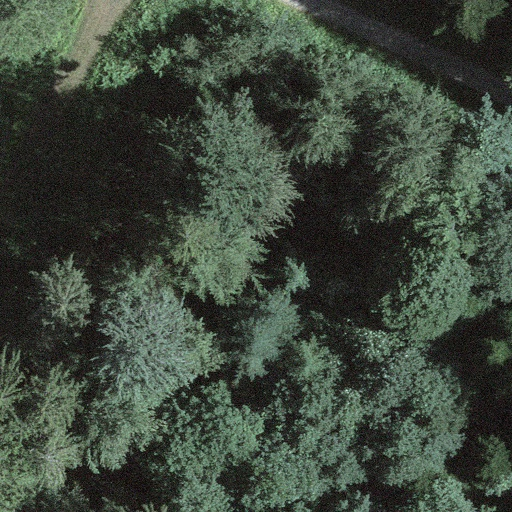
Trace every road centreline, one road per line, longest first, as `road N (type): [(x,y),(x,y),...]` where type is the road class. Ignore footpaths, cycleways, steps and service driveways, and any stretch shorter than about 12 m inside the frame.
road 1 (track): [(0,292),(145,101),(175,0)]
road 2 (track): [(285,0),(511,113)]
